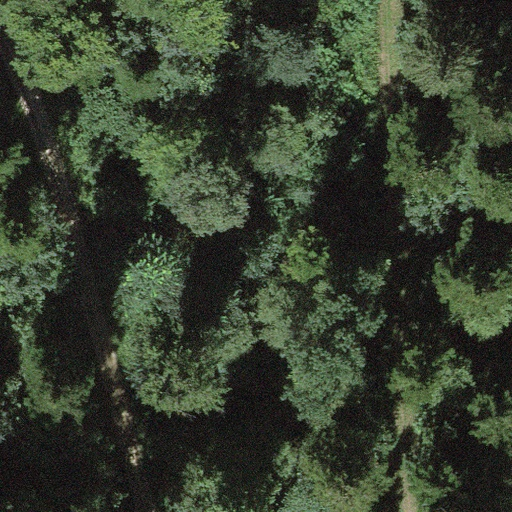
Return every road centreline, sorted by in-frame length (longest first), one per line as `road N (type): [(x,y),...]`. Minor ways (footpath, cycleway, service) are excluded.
road 1 (track): [(386,0),(392,126),(438,511)]
road 2 (track): [(136,511),(60,190),(0,30)]
